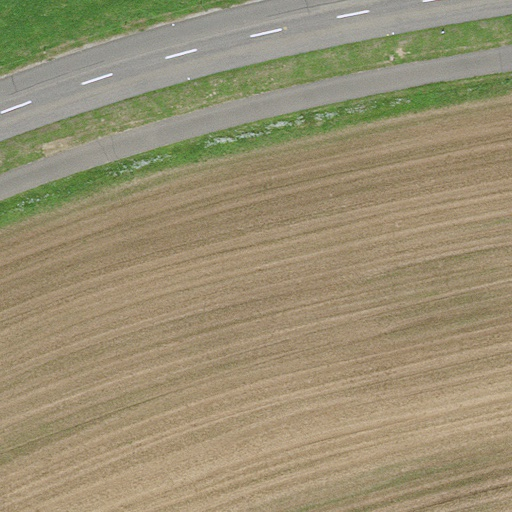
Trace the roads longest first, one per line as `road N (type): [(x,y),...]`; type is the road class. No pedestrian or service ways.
road 1 (track): [(0,190),(243,112),(511,65)]
road 2 (tertiary): [(0,115),(269,32),(440,0)]
